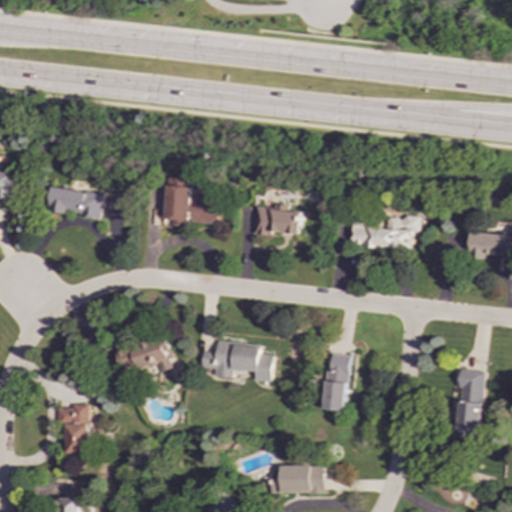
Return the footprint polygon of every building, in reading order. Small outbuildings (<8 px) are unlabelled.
[(0,203),(1,204),(1,200),(24,201),(25,174),(0,172),(0,203)] [(219,224),(221,198),(193,196),(194,179),(169,177),(166,225),(187,226),(187,222),(219,224)] [(105,195),(54,188),(50,212),(69,214),(102,219),(105,195)] [(258,207),(256,234),(273,236),(273,232),(301,234),(303,213),(289,212),(289,205),(278,204),(278,209),(258,207)] [(414,249),(415,231),(423,232),(424,218),(392,216),(391,227),(378,226),(379,219),(355,218),(353,246),(414,249)] [(511,234),(474,232),(472,257),(488,258),(488,256),(511,257),(511,234)] [(178,367),(167,333),(117,350),(125,376),(159,364),(162,372),(178,367)] [(273,382),(275,355),(262,354),(262,346),(218,342),(217,353),(204,352),(202,367),(216,369),(215,377),(233,378),(234,370),(257,372),(256,381),(273,382)] [(351,355),(330,354),(325,410),(346,412),(351,355)] [(486,372),(463,370),(457,436),(480,438),(486,372)] [(68,453),(91,453),(91,406),(60,406),(60,422),(68,422),(68,453)] [(271,473),(271,494),(325,492),(325,465),(281,466),(281,472),(271,473)] [(231,511),(233,510),(235,511),(237,511),(242,504),(218,491),(206,511),(231,511)] [(83,511),(83,498),(61,498),(61,511),(83,511)]
